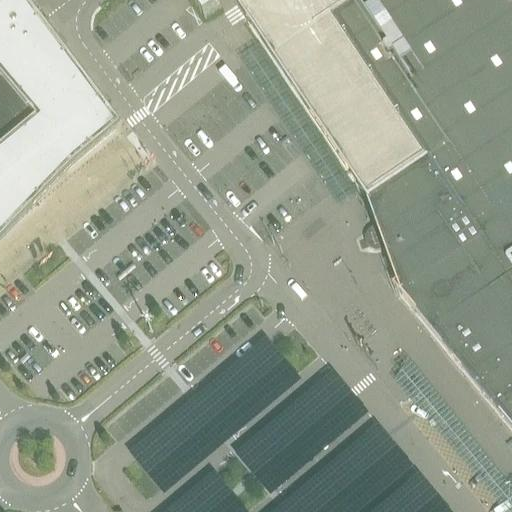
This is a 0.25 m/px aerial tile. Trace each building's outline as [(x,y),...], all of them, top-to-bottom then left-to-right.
[(0,0),(0,240),(69,168),(115,129),(22,5),(27,0),(0,0)] [(281,0),(191,0),(206,21),(222,10),(217,3),(221,0),(233,0),(241,11),(248,22),(281,0)] [(384,246),(398,284),(394,287),(402,296),(402,297),(511,429),(511,0),(281,0),(248,22),(352,177),(368,202),(378,229),(377,230),(375,231),(374,232),(373,234),(373,235),(372,237),(372,239),(373,240),(373,242),(375,243),(376,245),(377,245),(379,246),(380,246),(382,246),(384,246)] [(127,456),(162,498),(300,383),(265,341),(127,456)] [(233,457),(268,499),(368,416),(332,374),(233,457)] [(276,511),(362,511),(413,470),(378,428),(276,511)] [(243,511),(212,474),(166,511),(243,511)] [(377,511),(448,511),(420,477),(377,511)]
